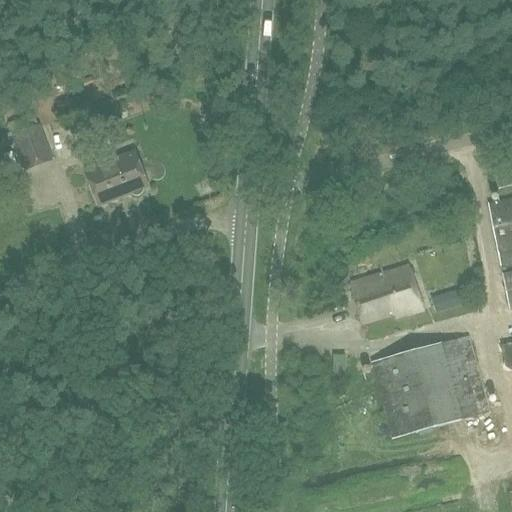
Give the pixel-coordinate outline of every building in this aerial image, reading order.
[(25,169),(51,160),(39,126),(34,114),(8,124),(13,135),(25,169)] [(140,193),(143,191),(143,187),(147,185),(133,151),(85,171),(99,205),(131,192),(134,194),(137,195),(140,193)] [(498,188),(511,185),(511,165),(494,169),(498,188)] [(153,191),(177,187),(174,168),(150,173),(153,191)] [(500,265),(511,262),(511,199),(488,204),(500,265)] [(396,318),(424,311),(411,265),(350,282),(362,323),(395,314),(396,318)] [(509,308),(511,307),(511,272),(502,275),(509,308)] [(392,438),(488,412),(467,336),(371,362),(392,438)]
